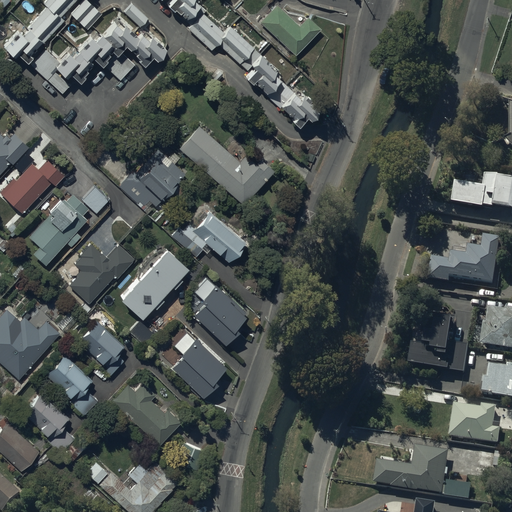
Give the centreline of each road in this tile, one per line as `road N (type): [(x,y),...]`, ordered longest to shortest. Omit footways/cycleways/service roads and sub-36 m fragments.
road 1 (unclassified): [(481,0),(370,339),(319,450),(307,511)]
road 2 (unclassified): [(382,0),(353,125),(244,423),(227,511)]
